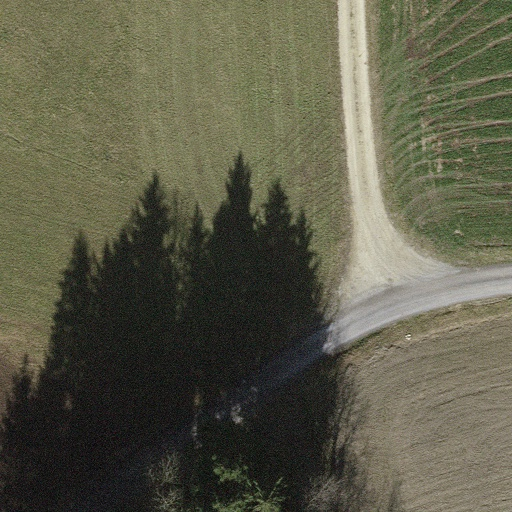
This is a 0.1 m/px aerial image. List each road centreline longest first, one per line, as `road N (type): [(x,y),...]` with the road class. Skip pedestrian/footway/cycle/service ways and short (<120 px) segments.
road 1 (track): [(511,278),(377,292),(82,511)]
road 2 (track): [(377,292),(354,0)]
